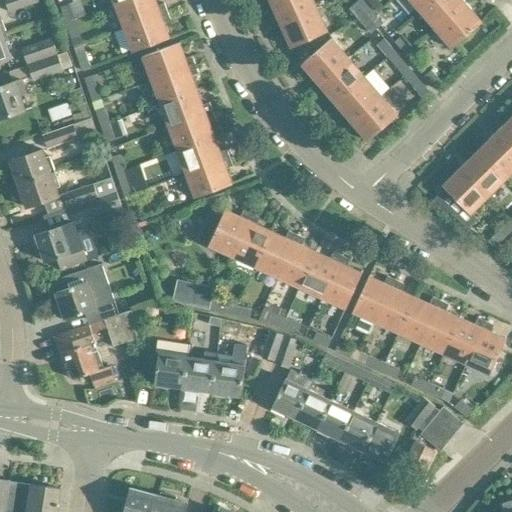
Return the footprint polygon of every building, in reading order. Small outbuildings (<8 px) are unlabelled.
[(39,1),(38,0),(5,0),(9,11),(39,1)] [(124,28),(168,11),(165,3),(158,5),(156,0),(129,0),(116,5),(124,28)] [(318,9),(314,0),(278,0),(270,4),(280,26),(318,9)] [(375,9),(367,0),(359,0),(358,2),(369,15),(375,9)] [(410,0),(420,11),(432,0),(410,0)] [(436,29),(466,3),(463,0),(432,0),(420,11),(436,29)] [(362,21),(369,15),(358,2),(351,7),(362,21)] [(76,20),(70,3),(61,6),(67,23),(76,20)] [(452,48),(482,22),(466,3),(436,29),(452,48)] [(329,31),(318,9),(280,26),(290,48),(329,31)] [(385,20),(375,9),(369,15),(378,26),(385,20)] [(171,38),(165,22),(171,20),(168,11),(124,28),(133,52),(171,38)] [(378,26),(369,15),(362,21),(371,32),(378,26)] [(81,34),(76,20),(67,23),(71,37),(81,34)] [(11,48),(6,33),(0,35),(0,61),(10,57),(7,49),(11,48)] [(405,53),(413,47),(402,35),(395,41),(405,53)] [(57,53),(52,38),(22,49),(27,64),(57,53)] [(319,85),(350,58),(333,38),(302,65),(319,85)] [(395,51),(384,38),(378,43),(389,57),(395,51)] [(195,64),(192,56),(185,59),(179,43),(143,56),(152,81),(195,64)] [(91,66),(83,44),(75,47),(82,69),(91,66)] [(405,63),(395,51),(389,57),(398,68),(405,63)] [(63,71),(63,70),(73,66),(68,52),(28,66),(33,81),(63,71)] [(335,104),(366,77),(350,58),(319,85),(335,104)] [(198,90),(192,75),(198,73),(195,64),(152,81),(161,104),(198,90)] [(442,82),(432,69),(424,75),(435,88),(442,82)] [(99,90),(94,75),(85,77),(91,92),(99,90)] [(351,122),(382,95),(366,77),(335,104),(351,122)] [(0,119),(24,110),(19,95),(26,93),(21,79),(0,87),(0,119)] [(431,93),(421,80),(413,86),(424,99),(431,93)] [(212,111),(209,102),(203,104),(198,90),(161,104),(169,126),(212,111)] [(368,141),(398,114),(382,95),(351,122),(368,141)] [(59,126),(79,119),(74,106),(55,113),(59,126)] [(110,123),(104,107),(96,110),(101,125),(110,123)] [(215,137),(209,121),(215,119),(212,111),(169,126),(178,150),(215,137)] [(511,150),(511,115),(495,133),(511,150)] [(46,148),(95,130),(96,130),(92,117),(41,135),(46,148)] [(115,138),(110,123),(101,125),(107,141),(115,138)] [(511,172),(511,150),(495,133),(477,150),(505,179),(511,172)] [(230,158),(226,149),(220,151),(215,137),(178,150),(187,174),(230,158)] [(18,185),(54,172),(49,157),(45,158),(42,149),(9,161),(18,185)] [(505,179),(477,150),(459,168),(488,197),(505,179)] [(126,170),(120,154),(112,157),(117,173),(126,170)] [(232,184),(226,168),(233,165),(230,158),(187,174),(195,197),(232,184)] [(488,197),(459,168),(443,184),(445,187),(435,197),(466,226),(475,217),(471,213),(488,197)] [(131,186),(126,170),(117,173),(122,188),(131,186)] [(58,196),(55,187),(59,186),(54,172),(18,185),(25,208),(58,196)] [(116,192),(111,176),(62,193),(63,194),(67,208),(116,192)] [(87,260),(75,224),(82,222),(81,219),(109,210),(115,229),(128,225),(116,192),(67,208),(72,221),(68,223),(35,235),(45,262),(57,257),(61,269),(87,260)] [(142,217),(137,201),(128,204),(133,220),(142,217)] [(232,256),(252,213),(244,209),(241,216),(225,209),(209,245),(232,256)] [(254,266),(271,230),(257,223),(260,217),(252,213),(232,256),(254,266)] [(506,236),(511,230),(511,220),(511,219),(500,230),(506,236)] [(277,276),(297,234),(288,230),(285,237),(271,230),(254,266),(277,276)] [(298,286),(315,250),(302,244),(305,238),(297,234),(277,276),(298,286)] [(321,297),(341,254),(334,251),(331,258),(315,250),(298,286),(321,297)] [(345,308),(362,272),(347,265),(350,259),(341,254),(321,297),(345,308)] [(117,313),(119,313),(102,263),(60,278),(64,289),(56,292),(65,319),(85,312),(89,323),(104,318),(117,313)] [(376,321),(395,280),(387,276),(385,282),(370,275),(353,311),(376,321)] [(399,332),(415,296),(401,290),(404,284),(395,280),(376,321),(399,332)] [(201,307),(203,298),(187,294),(186,303),(201,307)] [(422,342),(441,301),(433,297),(430,303),(415,296),(399,332),(422,342)] [(443,353),(460,317),(446,310),(449,304),(441,301),(422,342),(443,353)] [(234,314),(236,306),(220,302),(219,311),(234,314)] [(250,318),(252,309),(236,306),(234,314),(250,318)] [(140,337),(131,309),(119,313),(117,313),(126,342),(140,337)] [(126,342),(117,313),(104,318),(108,330),(113,346),(126,342)] [(284,326),(286,318),(271,313),(268,321),(284,326)] [(221,326),(223,318),(212,316),(210,323),(221,326)] [(466,363),(486,321),(477,317),(475,324),(460,317),(443,353),(466,363)] [(98,369),(92,352),(98,350),(92,335),(108,330),(104,318),(89,323),(53,336),(62,362),(66,361),(72,379),(89,373),(93,384),(115,377),(110,364),(98,369)] [(299,331),(302,323),(286,318),(284,326),(299,331)] [(489,374),(506,338),(491,331),(494,325),(486,321),(466,363),(489,374)] [(275,360),(284,334),(270,330),(261,356),(275,360)] [(332,338),(317,332),(314,339),(328,346),(332,338)] [(288,367),(298,339),(284,334),(275,360),(274,363),(288,367)] [(351,356),(355,348),(340,342),(337,350),(351,356)] [(210,390),(209,394),(211,394),(226,397),(227,393),(239,394),(245,357),(247,345),(235,343),(234,356),(218,353),(217,361),(212,390),(210,390)] [(188,356),(189,356),(190,349),(178,347),(177,355),(158,351),(155,369),(156,369),(154,386),(170,388),(170,384),(182,386),(183,386),(188,356)] [(217,361),(218,353),(206,351),(204,359),(189,356),(188,356),(183,386),(182,386),(181,390),(198,392),(199,388),(210,390),(212,390),(217,361)] [(381,370),(385,362),(370,356),(367,363),(381,370)] [(338,358),(334,366),(345,371),(350,363),(338,358)] [(397,377),(400,369),(385,362),(381,370),(397,377)] [(295,418),(309,389),(314,379),(292,368),(288,378),(286,378),(271,410),(284,417),(286,414),(295,418)] [(361,368),(357,376),(369,382),(373,373),(361,368)] [(395,383),(373,373),(369,382),(391,392),(395,383)] [(427,390),(430,382),(416,376),(412,384),(427,390)] [(445,389),(430,382),(427,390),(442,397),(445,389)] [(317,429),(332,399),(309,389),(295,418),(293,421),(307,427),(308,424),(317,429)] [(416,428),(434,405),(423,396),(405,420),(416,428)] [(340,439),(354,410),(332,399),(317,429),(316,432),(329,438),(330,435),(340,439)] [(473,410),(459,400),(454,407),(468,417),(473,410)] [(463,423),(444,406),(435,416),(454,433),(463,423)] [(363,450),(377,421),(354,410),(340,439),(338,442),(352,449),(353,446),(363,450)] [(446,442),(454,433),(435,416),(427,426),(446,442)] [(393,450),(402,433),(377,421),(363,450),(361,453),(375,460),(376,457),(386,462),(392,449),(393,450)] [(440,450),(446,442),(427,426),(420,434),(440,450)] [(421,476),(433,450),(415,441),(402,468),(421,476)] [(0,511),(4,511),(6,498),(9,481),(0,479),(0,511)] [(6,498),(4,511),(57,511),(61,489),(9,481),(6,498)] [(153,511),(158,495),(132,488),(125,511),(153,511)] [(158,495),(153,511),(185,511),(187,503),(176,500),(177,495),(161,491),(160,496),(158,495)] [(501,511),(511,511),(511,499),(499,504),(501,511)]
